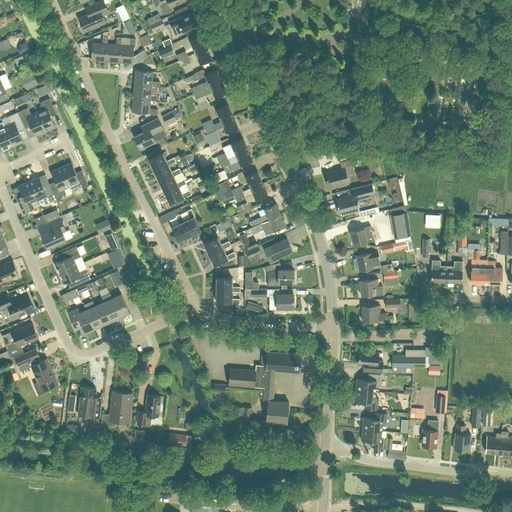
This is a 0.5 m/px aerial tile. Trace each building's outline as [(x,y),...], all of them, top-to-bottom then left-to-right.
[(79,17),(85,30),(105,21),(102,14),(108,11),(105,5),(115,0),(103,0),(85,8),(87,13),(79,17)] [(142,0),(136,2),(138,9),(145,6),(142,0)] [(164,13),(173,9),(171,6),(184,0),(153,0),(156,6),(160,4),(164,13)] [(197,25),(192,13),(184,16),(184,15),(169,21),(172,27),(179,24),(182,31),(197,25)] [(330,28),(344,28),(344,17),(331,17),(330,28)] [(162,18),(150,24),(153,31),(165,25),(162,18)] [(146,29),(136,32),(139,43),(149,40),(146,29)] [(171,43),(189,37),(187,31),(169,37),(171,43)] [(106,43),(107,43),(108,36),(102,35),(102,43),(92,42),(91,60),(105,61),(106,43)] [(105,61),(118,62),(120,44),(121,44),(122,37),(117,36),(116,44),(107,43),(106,43),(105,61)] [(188,55),(195,52),(207,47),(202,36),(190,41),(192,47),(167,59),(168,63),(178,58),(179,59),(188,55)] [(120,44),(118,62),(132,63),(134,46),(135,46),(135,38),(130,38),(129,45),(121,44),(120,44)] [(15,42),(17,51),(25,50),(24,40),(15,42)] [(172,44),(158,50),(161,57),(175,51),(172,44)] [(138,59),(145,52),(140,47),(133,54),(138,59)] [(212,58),(207,47),(195,52),(200,63),(212,58)] [(152,53),(142,60),(146,66),(156,59),(152,53)] [(188,55),(179,59),(181,65),(190,61),(188,55)] [(205,74),(207,80),(190,88),(192,93),(222,80),(217,69),(205,74)] [(151,85),(151,86),(159,86),(159,81),(152,80),(153,71),(135,70),(134,84),(151,85)] [(199,79),(198,78),(196,73),(179,80),(182,86),(199,79)] [(36,84),(36,76),(27,75),(27,84),(36,84)] [(195,99),(212,91),(215,97),(227,91),(222,80),(192,93),(195,99)] [(2,82),(0,82),(0,101),(9,97),(2,82)] [(134,84),(133,98),(150,99),(158,100),(159,95),(151,94),(151,86),(151,85),(134,84)] [(12,96),(15,104),(24,100),(21,93),(12,96)] [(43,109),(37,111),(45,130),(55,125),(51,116),(56,113),(49,97),(39,102),(43,109)] [(150,99),(133,98),(131,112),(148,113),(148,114),(157,115),(157,109),(150,108),(150,99)] [(197,104),(200,109),(209,105),(207,99),(197,104)] [(221,121),(233,115),(228,104),(216,109),(221,121)] [(35,134),(45,130),(37,111),(31,114),(28,107),(18,111),(26,127),(31,125),(35,134)] [(177,107),(162,115),(166,123),(181,115),(177,107)] [(4,126),(13,144),(23,140),(18,130),(24,128),(16,112),(7,116),(10,123),(4,126)] [(214,124),(204,128),(201,129),(208,146),(220,140),(215,129),(223,126),(226,132),(238,126),(233,115),(221,121),(214,124)] [(166,135),(163,128),(158,117),(146,123),(149,128),(134,135),(140,147),(166,135)] [(211,119),(202,123),(204,128),(214,124),(211,119)] [(13,144),(4,126),(0,127),(0,143),(2,149),(13,144)] [(230,143),(233,149),(213,158),(216,163),(219,162),(219,161),(248,149),(243,137),(230,143)] [(205,161),(215,156),(210,145),(200,150),(205,161)] [(252,160),(248,149),(219,161),(219,162),(221,167),(238,160),(240,165),(252,160)] [(168,163),(168,165),(176,161),(175,160),(181,157),(179,154),(166,160),(162,152),(149,159),(154,170),(168,163)] [(21,155),(10,159),(12,164),(23,161),(21,155)] [(329,187),(348,182),(345,168),(354,166),(352,158),(340,161),(342,168),(325,172),(329,187)] [(71,162),(61,166),(71,190),(81,185),(82,188),(88,185),(81,169),(75,172),(71,162)] [(173,174),(174,175),(181,172),(179,167),(171,171),(168,165),(168,163),(154,170),(159,181),(173,174)] [(55,180),(49,183),(56,199),(63,196),(72,192),(71,190),(61,166),(51,171),(55,180)] [(245,176),(248,182),(232,190),(234,195),(262,182),(257,171),(245,176)] [(159,181),(164,192),(178,185),(179,186),(186,183),(184,178),(177,182),(174,175),(173,174),(159,181)] [(39,176),(29,181),(37,199),(42,197),(45,203),(56,199),(49,183),(43,186),(39,176)] [(29,181),(18,185),(23,195),(17,197),(23,211),(35,206),(32,201),(37,199),(29,181)] [(245,197),(253,193),(255,198),(267,193),(262,182),(234,195),(222,200),(226,208),(238,203),(242,211),(252,206),(249,200),(247,201),(245,197)] [(339,214),(359,209),(356,198),(374,194),(371,182),(363,185),(351,188),(352,194),(348,196),(347,195),(343,196),(344,197),(336,199),(339,214)] [(178,185),(164,192),(169,203),(183,196),(183,197),(191,194),(189,189),(182,193),(179,186),(178,185)] [(206,194),(211,205),(222,200),(217,190),(206,194)] [(256,207),(261,205),(259,199),(253,201),(256,207)] [(67,209),(76,205),(74,201),(65,205),(67,209)] [(238,233),(250,228),(250,227),(281,214),(276,202),(264,208),(267,215),(259,218),(259,217),(239,226),(239,227),(236,229),(238,233)] [(258,212),(255,205),(243,211),(246,217),(258,212)] [(190,217),(184,220),(182,221),(189,235),(200,230),(194,216),(195,216),(191,208),(187,210),(190,217)] [(392,211),(375,216),(377,225),(394,221),(392,211)] [(178,240),(189,235),(182,221),(184,220),(180,213),(176,215),(179,223),(171,226),(178,240)] [(218,235),(230,231),(227,225),(230,223),(226,214),(212,220),(218,235)] [(286,225),(281,214),(250,227),(250,228),(251,229),(239,234),(246,250),(257,245),(254,238),(248,241),(246,236),(264,228),(266,234),(286,225)] [(64,231),(64,229),(63,225),(63,224),(60,217),(38,227),(47,247),(66,239),(62,231),(64,231)] [(473,229),(476,218),(470,217),(467,227),(473,229)] [(108,218),(95,224),(99,232),(112,226),(108,218)] [(370,225),(367,226),(349,231),(353,245),(369,241),(367,234),(372,232),(370,225)] [(467,233),(459,233),(458,244),(467,244),(467,233)] [(223,247),(223,248),(230,245),(228,240),(221,244),(217,236),(203,242),(209,253),(223,247)] [(278,257),(278,256),(292,249),(287,237),(264,248),(270,261),(278,257)] [(398,259),(406,259),(405,241),(397,241),(398,259)] [(393,242),(379,245),(380,253),(394,250),(393,242)] [(58,261),(54,262),(59,273),(76,265),(74,259),(81,256),(76,245),(55,255),(58,261)] [(261,253),(258,245),(246,250),(250,258),(261,253)] [(118,247),(107,252),(114,267),(126,262),(118,247)] [(226,254),(223,248),(223,247),(209,253),(214,264),(227,258),(228,259),(236,256),(233,251),(226,254)] [(377,251),(356,255),(359,270),(380,266),(377,251)] [(446,281),(447,265),(440,264),(440,259),(432,259),(431,280),(446,281)] [(0,265),(0,281),(18,274),(15,268),(16,267),(13,260),(0,265)] [(454,265),(447,265),(446,281),(461,282),(462,260),(454,260),(454,265)] [(269,276),(269,282),(261,282),(261,288),(279,288),(279,282),(294,282),(294,269),(276,269),(275,263),(265,266),(267,276),(269,276)] [(59,273),(63,283),(76,277),(79,283),(91,278),(86,267),(79,271),(76,265),(59,273)] [(470,282),(486,283),(487,266),(471,265),(470,282)] [(495,267),(487,266),(486,283),(501,283),(502,267),(495,267)] [(236,267),(236,280),(245,279),(244,267),(236,267)] [(397,269),(383,271),(384,279),(398,277),(397,269)] [(110,273),(116,285),(123,282),(118,270),(110,273)] [(232,289),(232,291),(240,291),(240,286),(232,286),(232,277),(216,277),(216,289),(232,289)] [(360,280),(361,295),(376,294),(376,286),(378,286),(378,278),(360,280)] [(380,287),(393,286),(392,279),(380,280),(380,287)] [(94,280),(85,284),(87,289),(92,287),(93,290),(97,288),(94,280)] [(79,292),(87,289),(85,284),(77,287),(79,292)] [(253,296),(266,296),(266,288),(261,288),(261,291),(252,291),(252,289),(245,289),(245,298),(252,298),(253,296)] [(232,289),(216,289),(216,301),(227,301),(227,308),(239,309),(240,298),(231,298),(232,291),(232,289)] [(34,308),(28,294),(11,301),(7,293),(0,296),(0,309),(8,306),(13,318),(34,308)] [(104,301),(103,301),(112,320),(120,316),(112,297),(110,293),(102,296),(104,301)] [(121,293),(112,297),(120,316),(130,312),(121,293)] [(293,307),(293,293),(276,293),(276,294),(269,294),(269,308),(277,308),(277,306),(293,307)] [(86,308),(86,309),(94,328),(103,324),(95,305),(93,300),(84,304),(86,308)] [(260,308),(259,300),(245,301),(246,309),(260,308)] [(103,324),(112,320),(103,301),(95,305),(103,324)] [(386,312),(380,312),(380,305),(362,305),(362,320),(386,320),(386,321),(393,320),(393,315),(386,315),(386,312)] [(85,332),(94,328),(86,309),(81,311),(79,310),(78,307),(67,311),(75,329),(82,326),(85,332)] [(32,322),(11,331),(15,339),(11,341),(12,343),(6,345),(10,356),(22,351),(20,345),(38,337),(32,322)] [(46,357),(44,359),(41,360),(36,348),(15,357),(20,370),(31,365),(42,390),(57,383),(46,357)] [(413,373),(413,367),(413,365),(425,365),(425,349),(405,349),(405,354),(392,354),(392,368),(382,368),(382,372),(413,373)] [(382,360),(378,360),(378,352),(359,350),(358,364),(371,365),(371,371),(381,372),(382,360)] [(256,364),(256,369),(230,367),(228,384),(264,387),(263,408),(267,409),(266,420),(278,421),(279,423),(283,423),(284,422),(287,422),(288,401),(273,400),(275,369),(300,371),(301,353),(267,351),(267,354),(262,353),(261,364),(256,364)] [(355,389),(375,391),(376,385),(379,385),(380,374),(367,373),(367,378),(356,377),(355,389)] [(95,396),(96,388),(82,386),(78,414),(91,416),(89,426),(97,427),(101,396),(95,396)] [(100,424),(113,426),(114,420),(129,422),(132,392),(112,389),(110,413),(102,412),(100,424)] [(375,391),(355,389),(354,401),(365,402),(364,407),(377,408),(378,397),(375,397),(375,391)] [(444,412),(445,389),(437,389),(435,411),(444,412)] [(158,415),(161,395),(147,394),(145,411),(138,410),(137,423),(150,424),(151,415),(158,415)] [(412,404),(411,414),(420,415),(422,405),(412,404)] [(473,404),(473,405),(471,425),(480,426),(482,405),(473,404)] [(179,408),(181,414),(189,413),(188,406),(179,408)] [(235,406),(234,416),(251,417),(252,407),(235,406)] [(491,411),(483,410),(482,424),(490,425),(491,411)] [(362,428),(382,430),(382,423),(386,424),(387,412),(374,411),(374,417),(363,416),(362,428)] [(429,446),(430,445),(436,446),(438,420),(428,419),(427,429),(423,428),(422,445),(424,445),(425,446),(429,446)] [(457,432),(455,432),(454,449),(469,450),(470,433),(464,433),(465,424),(457,423),(457,432)] [(382,430),(362,428),(361,439),(371,440),(371,446),(383,447),(384,437),(381,436),(382,430)] [(498,442),(497,453),(511,453),(511,435),(507,435),(508,430),(501,430),(501,432),(500,443),(498,442)] [(186,433),(170,432),(169,443),(185,444),(186,433)] [(485,452),(497,453),(498,442),(500,443),(501,432),(496,432),(495,436),(487,435),(485,452)] [(387,456),(402,456),(402,447),(387,447),(387,456)]
